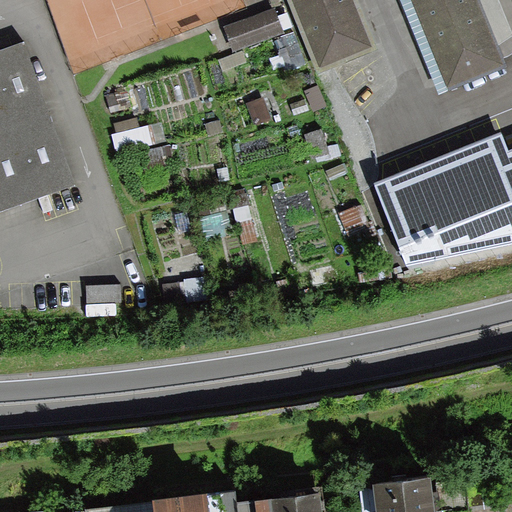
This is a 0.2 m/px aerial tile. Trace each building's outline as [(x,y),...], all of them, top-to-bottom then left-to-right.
[(291,0),(318,69),(371,49),(352,0),(291,0)] [(480,0),(408,0),(446,89),(507,63),(480,0)] [(271,7),(222,24),(231,47),(279,31),(271,7)] [(0,47),(0,210),(66,187),(15,43),(0,47)] [(120,135),(120,148),(151,148),(151,135),(120,135)] [(434,239),(403,246),(409,271),(440,264),(434,239)] [(124,286),(92,291),(94,305),(127,300),(124,286)] [(370,477),(374,511),(429,511),(425,470),(370,477)] [(128,511),(203,511),(200,487),(127,496),(128,511)] [(269,495),(271,511),(313,511),(311,490),(269,495)]
